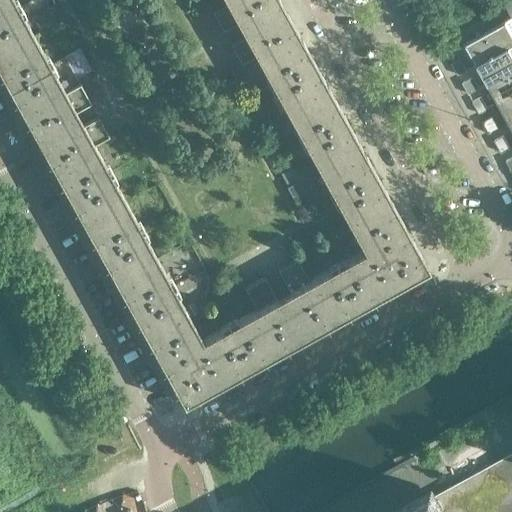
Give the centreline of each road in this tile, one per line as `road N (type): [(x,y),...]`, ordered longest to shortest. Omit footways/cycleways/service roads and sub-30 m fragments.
road 1 (residential): [(163,455),(467,281)]
road 2 (residential): [(163,455),(0,158)]
road 3 (residential): [(311,0),(467,281)]
road 4 (residential): [(511,233),(381,0)]
road 5 (residential): [(359,511),(511,426)]
